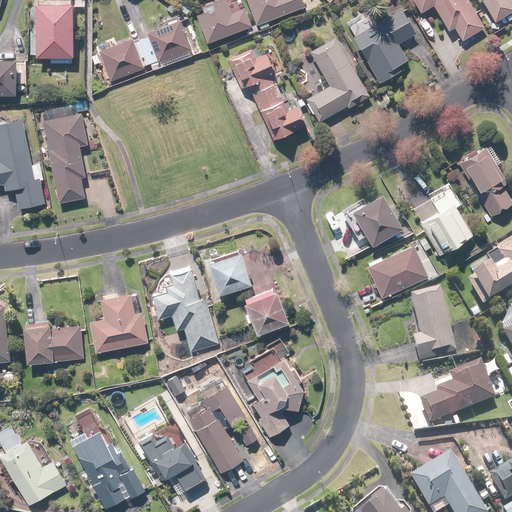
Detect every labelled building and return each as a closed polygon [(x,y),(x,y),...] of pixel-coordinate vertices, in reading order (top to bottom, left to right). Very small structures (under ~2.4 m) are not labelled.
[(197,16),(208,44),(252,27),(245,8),(233,13),(227,0),(218,0),(214,2),(217,8),(197,16)] [(246,0),(257,26),(305,6),(302,0),(246,0)] [(462,40),(484,27),(468,0),(412,0),(420,13),(433,5),(449,31),(455,27),(462,40)] [(477,0),(479,2),(481,0),(494,22),(511,11),(511,6),(508,0),(477,0)] [(74,58),(73,5),(36,6),(37,59),(74,58)] [(352,36),(379,83),(401,70),(398,65),(407,60),(398,44),(415,34),(401,9),(352,36)] [(180,20),(147,33),(148,37),(134,43),(132,39),(99,52),(111,82),(145,69),(144,67),(158,61),(159,63),(192,50),(180,20)] [(306,99),(319,121),(347,105),(348,108),(369,96),(334,37),(309,51),(329,85),(306,99)] [(248,85),(273,140),(306,125),(297,105),(288,109),(273,75),(275,74),(266,53),(255,58),(251,48),(228,58),(241,88),(248,85)] [(0,60),(0,95),(17,96),(17,61),(0,60)] [(88,144),(81,112),(42,120),(59,203),(85,197),(81,177),(86,176),(80,146),(88,144)] [(35,178),(22,118),(0,122),(0,184),(4,183),(6,190),(14,188),(18,208),(45,203),(40,177),(35,178)] [(485,146),(458,163),(492,217),(511,204),(511,199),(503,184),(507,182),(485,146)] [(402,227),(382,193),(352,211),(372,245),(402,227)] [(453,203),(439,211),(431,198),(412,209),(420,222),(419,223),(438,256),(472,235),(453,203)] [(501,260),(467,280),(482,306),(511,287),(511,238),(494,249),(501,260)] [(367,265),(382,297),(428,276),(413,244),(367,265)] [(240,251),(207,261),(218,294),(251,284),(240,251)] [(206,296),(200,298),(191,267),(169,273),(172,281),(164,284),(166,290),(152,294),(159,319),(165,317),(172,315),(176,330),(184,328),(191,351),(219,343),(206,296)] [(457,352),(440,288),(410,296),(420,334),(412,336),(419,362),(457,352)] [(275,290),(243,302),(256,335),(288,322),(275,290)] [(89,320),(95,352),(149,343),(143,310),(134,312),(130,292),(99,297),(102,318),(89,320)] [(5,303),(0,303),(0,361),(10,361),(5,303)] [(80,324),(50,327),(49,324),(48,324),(48,321),(25,323),(26,326),(23,326),(27,364),(84,358),(80,324)] [(511,326),(502,332),(511,348),(511,326)] [(298,410),(303,389),(283,355),(246,377),(258,398),(249,403),(269,436),(289,424),(281,409),(285,407),(298,410)] [(485,374),(480,361),(449,373),(452,382),(437,389),(438,393),(419,400),(429,425),(495,398),(485,374)] [(199,436),(220,472),(244,459),(226,428),(247,416),(227,383),(201,398),(207,407),(188,418),(199,436)] [(511,397),(500,398),(501,415),(511,414),(511,397)] [(249,423),(238,431),(246,444),(258,436),(249,423)] [(130,497),(145,489),(133,466),(131,468),(121,449),(117,451),(111,442),(107,444),(99,430),(73,444),(91,477),(89,478),(105,507),(126,496),(122,491),(125,489),(130,497)] [(207,479),(184,439),(174,444),(167,432),(156,438),(151,430),(137,439),(161,479),(173,472),(185,492),(207,479)] [(55,490),(67,484),(53,459),(42,464),(27,438),(0,452),(0,454),(29,504),(55,489),(55,490)] [(486,511),(450,451),(425,466),(409,475),(431,511),(438,511),(448,506),(451,511),(486,511)] [(511,459),(488,474),(504,502),(511,497),(511,459)] [(403,511),(401,511),(397,511),(380,491),(355,511),(403,511)]
